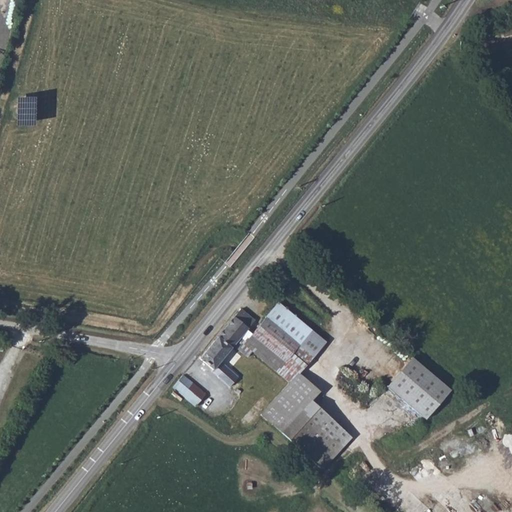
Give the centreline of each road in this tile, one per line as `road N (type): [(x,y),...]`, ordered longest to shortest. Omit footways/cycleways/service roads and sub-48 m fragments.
road 1 (tertiary): [(465,0),(175,361)]
road 2 (track): [(0,304),(152,331),(211,252),(228,244),(330,319)]
road 3 (tertiary): [(175,361),(55,511)]
road 4 (unclassified): [(175,361),(0,325)]
